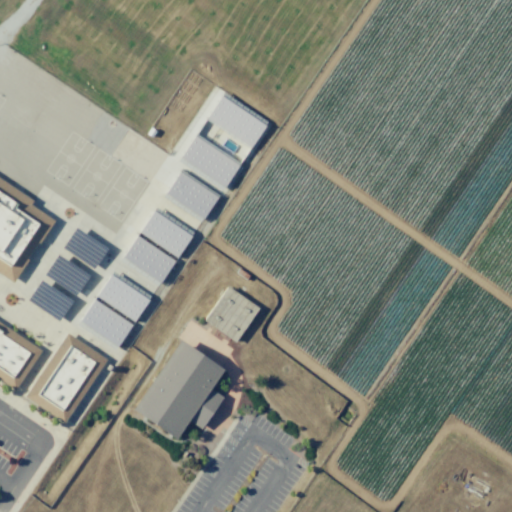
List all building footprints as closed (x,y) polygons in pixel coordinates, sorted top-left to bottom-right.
[(204,118),(220,95),(264,125),(248,148),(204,118)] [(178,157),(194,134),(237,163),(221,187),(178,157)] [(163,193),(177,171),(215,196),(200,218),(163,193)] [(0,179),(30,200),(27,205),(51,221),(11,281),(0,273),(0,179)] [(137,232),(152,210),(189,236),(175,257),(137,232)] [(61,247),(74,227),(105,248),(92,268),(61,247)] [(120,256),(135,235),(172,261),(158,282),(120,256)] [(42,273),(55,253),(86,274),(73,294),(42,273)] [(94,296),(109,274),(146,300),(132,321),(94,296)] [(25,299),(39,279),(70,300),(57,320),(25,299)] [(226,286),(257,308),(234,341),(202,319),(226,286)] [(77,320),(92,299),(129,324),(115,345),(77,320)] [(0,323),(39,350),(13,389),(0,380),(0,323)] [(66,333),(105,359),(63,422),(24,397),(66,333)] [(178,340),(221,369),(208,388),(221,398),(199,429),(187,421),(174,439),(130,409),(178,340)]
